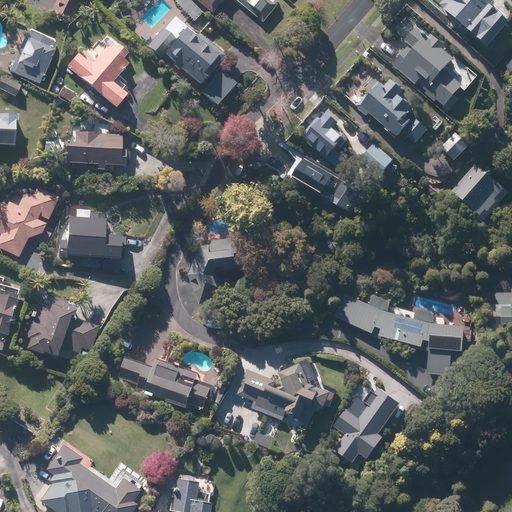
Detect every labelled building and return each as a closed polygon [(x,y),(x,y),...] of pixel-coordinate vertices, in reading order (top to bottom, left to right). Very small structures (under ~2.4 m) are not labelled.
[(204,12),(191,0),(174,0),(196,20),(204,12)] [(197,0),(214,15),(227,0),(237,0),(264,24),(279,8),(270,0),(197,0)] [(443,0),(440,4),(489,47),(511,22),(493,5),(496,1),(495,0),(443,0)] [(163,26),(145,46),(159,59),(165,54),(197,83),(221,58),(187,26),(176,38),(163,26)] [(410,48),(393,67),(442,110),(463,85),(456,79),(465,68),(444,49),(446,46),(436,37),(432,42),(417,29),(405,44),(410,48)] [(58,45),(28,30),(9,71),(38,86),(58,45)] [(116,108),(134,88),(119,75),(129,64),(124,59),(129,53),(107,35),(100,43),(96,39),(81,57),(77,54),(67,66),(116,108)] [(23,85),(4,77),(0,84),(0,89),(17,98),(23,85)] [(379,86),(361,107),(395,137),(407,123),(405,122),(411,115),(404,108),(408,103),(397,94),(403,88),(396,81),(386,92),(379,86)] [(0,145),(16,147),(18,114),(0,113),(0,145)] [(325,118),(321,114),(301,137),(328,160),(340,147),(338,145),(345,137),(333,127),(338,122),(329,114),(325,118)] [(428,130),(418,121),(406,136),(415,144),(428,130)] [(121,135),(74,133),(74,142),(66,141),(65,164),(126,167),(127,149),(121,148),(121,135)] [(465,150),(453,137),(443,146),(455,160),(465,150)] [(393,160),(375,145),(367,154),(385,170),(393,160)] [(305,160),(293,180),(351,213),(362,192),(305,160)] [(505,188),(475,164),(453,191),(482,215),(485,211),(488,214),(500,200),(497,198),(505,188)] [(6,206),(0,203),(0,235),(0,236),(0,255),(24,268),(58,198),(37,187),(32,196),(24,192),(17,206),(8,201),(6,206)] [(62,226),(60,255),(120,258),(121,236),(105,236),(106,214),(68,212),(68,226),(62,226)] [(191,272),(200,308),(223,301),(216,279),(216,278),(217,278),(217,277),(217,276),(218,276),(218,275),(218,274),(219,274),(219,273),(220,273),(220,272),(221,272),(221,271),(222,271),(223,270),(224,270),(224,269),(225,269),(226,269),(227,269),(227,268),(228,268),(229,268),(241,268),(241,250),(234,250),(234,240),(210,244),(209,244),(208,244),(207,244),(206,245),(205,245),(204,246),(203,246),(202,247),(201,248),(200,249),(199,249),(198,250),(198,251),(197,252),(196,253),(195,254),(194,255),(194,256),(193,257),(193,258),(192,259),(192,260),(192,261),(191,262),(191,263),(191,264),(191,265),(191,266),(191,267),(191,268),(191,269),(191,271),(191,272)] [(0,350),(3,352),(21,289),(1,283),(0,285),(0,350)] [(511,290),(511,298),(502,298),(502,306),(493,306),(492,315),(502,316),(502,323),(511,323),(511,290)] [(26,349),(56,360),(60,348),(88,358),(101,324),(73,314),(77,304),(42,291),(35,312),(42,315),(38,324),(31,321),(25,338),(29,339),(26,349)] [(346,293),(336,316),(382,336),(423,348),(425,340),(429,341),(427,374),(451,375),(453,351),(464,351),(465,326),(433,324),(436,313),(420,309),(417,320),(389,312),(393,303),(373,294),(369,303),(346,293)] [(198,373),(158,359),(155,367),(127,357),(118,384),(206,415),(216,386),(196,379),(198,373)] [(314,408),(324,411),(327,400),(332,401),(335,390),(309,382),(301,363),(277,373),(283,386),(274,388),(276,382),(248,370),(234,400),(281,421),(286,411),(295,415),(308,421),(314,408)] [(408,403),(380,386),(372,400),(362,394),(344,422),(354,428),(343,445),(371,463),(408,403)] [(131,511),(137,504),(133,501),(141,490),(122,477),(114,488),(81,465),(86,459),(64,444),(47,468),(58,475),(39,502),(53,511),(131,511)] [(208,511),(209,501),(195,499),(198,481),(174,478),(169,511),(173,511),(208,511)]
